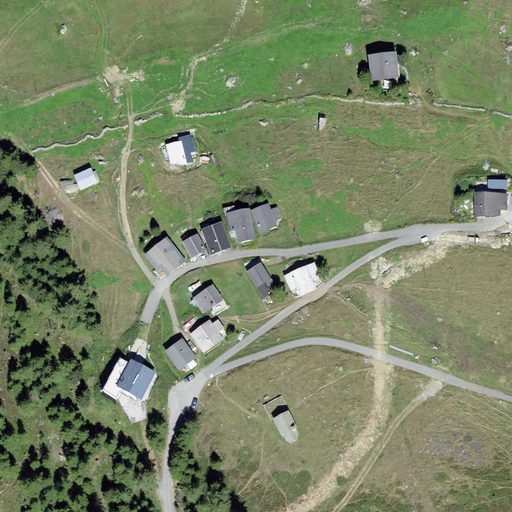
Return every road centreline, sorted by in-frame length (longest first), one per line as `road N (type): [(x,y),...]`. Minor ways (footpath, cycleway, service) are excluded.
road 1 (unclassified): [(511,398),(329,341),(266,352),(203,375),(179,403),(168,511)]
road 2 (track): [(134,254),(89,222),(0,129)]
